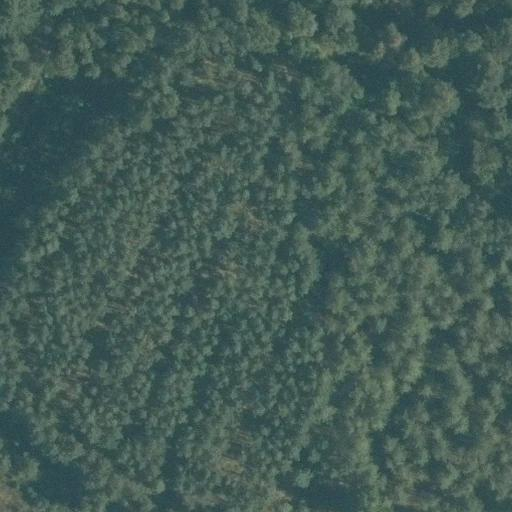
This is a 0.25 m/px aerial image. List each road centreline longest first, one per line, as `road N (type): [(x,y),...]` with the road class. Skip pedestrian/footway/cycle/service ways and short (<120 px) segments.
road 1 (track): [(271,0),(348,468),(358,490),(406,511)]
road 2 (track): [(53,0),(0,118)]
